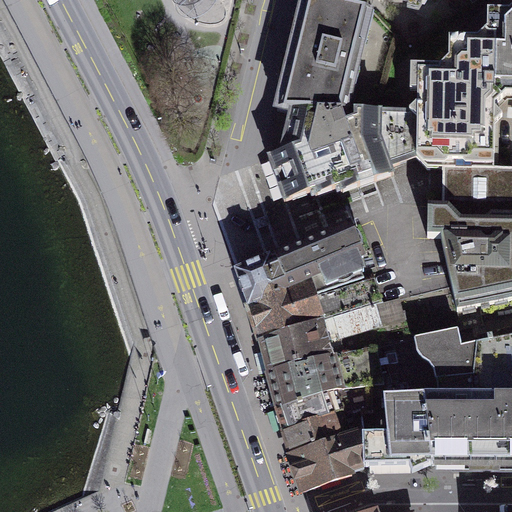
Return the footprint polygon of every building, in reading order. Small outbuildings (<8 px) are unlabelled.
[(372,12),(312,0),(306,0),(278,111),(291,113),(349,112),(372,12)] [(419,69),(418,115),(418,160),(426,172),(443,172),(495,172),(494,109),(503,99),(511,99),(511,8),(508,13),(490,14),(489,32),(480,41),(457,41),(457,58),(440,70),(419,69)] [(418,115),(349,112),(291,113),(281,154),(267,159),(286,203),(312,194),(315,199),(337,191),(338,196),(393,178),(392,169),(418,160),(418,115)] [(511,171),(495,172),(443,172),(442,194),(442,209),(428,209),(428,239),(445,239),(459,313),(511,301),(511,171)] [(237,273),(251,308),(307,283),(312,280),(317,294),(364,279),(358,260),(362,259),(360,239),(354,236),(348,226),(237,273)] [(251,308),(262,345),(322,324),(307,283),(251,308)] [(327,298),(334,320),(340,339),(381,326),(368,285),(327,298)] [(262,345),(270,375),(345,355),(340,339),(334,320),(322,324),(262,345)] [(511,466),(511,336),(461,344),(457,329),(414,336),(417,352),(429,361),(433,371),(439,400),(432,400),(383,399),(386,422),(381,427),(382,436),(363,437),(362,464),(364,469),(438,468),(511,466)] [(383,385),(375,348),(345,355),(270,375),(277,409),(335,392),(371,387),(383,385)] [(342,420),(371,412),(371,387),(335,392),(342,420)] [(286,437),(342,420),(335,392),(277,409),(286,437)] [(292,458),(348,441),(342,420),(286,437),(292,458)] [(362,464),(363,437),(348,441),(292,458),(305,492),(359,474),(362,464)]
